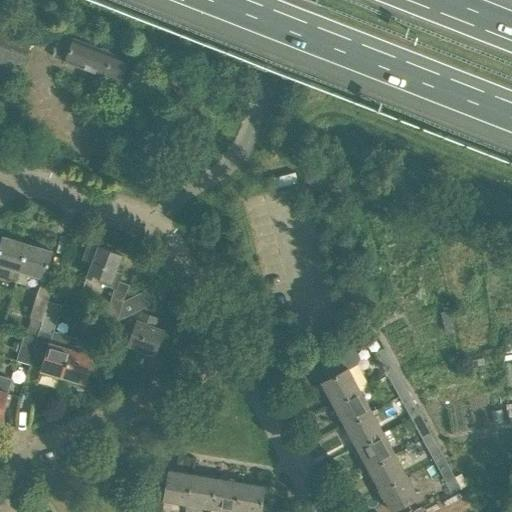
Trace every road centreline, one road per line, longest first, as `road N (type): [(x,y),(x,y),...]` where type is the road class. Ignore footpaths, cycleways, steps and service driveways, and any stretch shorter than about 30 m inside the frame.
road 1 (residential): [(233,356),(158,221),(0,166)]
road 2 (motorway): [(225,0),(511,111)]
road 3 (residential): [(0,461),(233,356)]
road 4 (residential): [(317,511),(233,356)]
